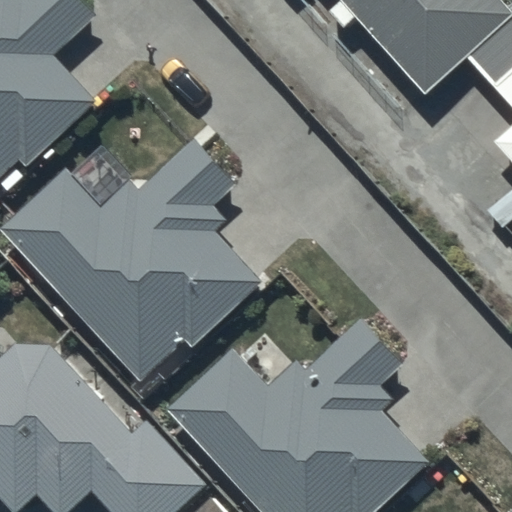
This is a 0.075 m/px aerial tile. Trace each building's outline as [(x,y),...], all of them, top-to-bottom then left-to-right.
[(0,0),(0,188),(24,166),(29,171),(100,105),(59,61),(105,18),(88,0),(0,0)] [(511,237),(511,11),(501,0),(339,0),(344,4),(331,17),(348,35),(359,25),(433,100),(471,64),(511,108),(511,135),(498,148),(511,163),(511,194),(489,214),(511,237)] [(70,169),(1,233),(146,389),(189,349),(194,354),(267,285),(222,237),(236,223),(223,209),(242,191),(198,143),(145,192),(133,179),(128,185),(97,152),(74,174),(70,169)] [(235,348),(167,413),(261,511),(385,511),(434,466),(386,417),(400,404),(386,390),(410,367),(365,320),(313,370),(304,361),(274,390),(235,348)] [(0,500),(10,511),(31,511),(42,502),(51,511),(85,511),(99,499),(110,511),(187,511),(211,490),(149,422),(137,433),(42,329),(0,367),(0,500)] [(226,511),(213,497),(196,511),(226,511)]
